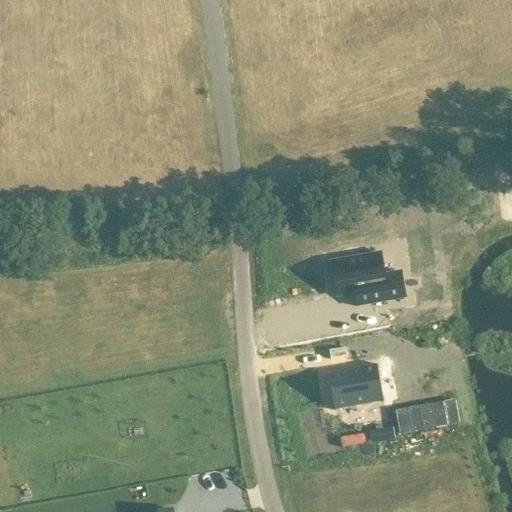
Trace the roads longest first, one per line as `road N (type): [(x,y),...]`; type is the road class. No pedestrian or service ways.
road 1 (residential): [(276,511),(256,443),(239,249)]
road 2 (residential): [(209,0),(239,249)]
